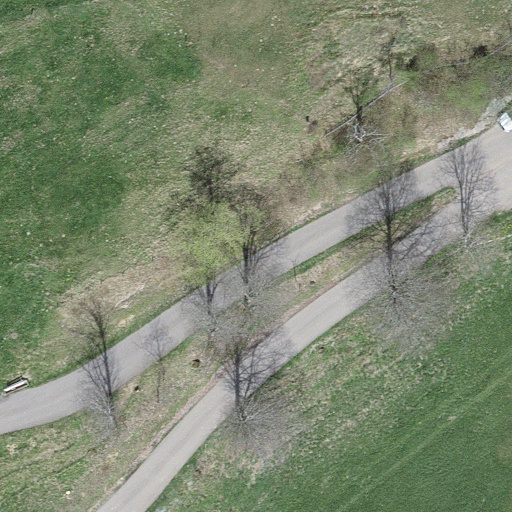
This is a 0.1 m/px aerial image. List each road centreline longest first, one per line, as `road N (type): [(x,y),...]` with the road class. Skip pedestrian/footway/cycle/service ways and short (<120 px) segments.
road 1 (unclassified): [(0,416),(108,368),(240,277),(442,166),(511,146)]
road 2 (unclassified): [(117,511),(326,310),(511,177)]
